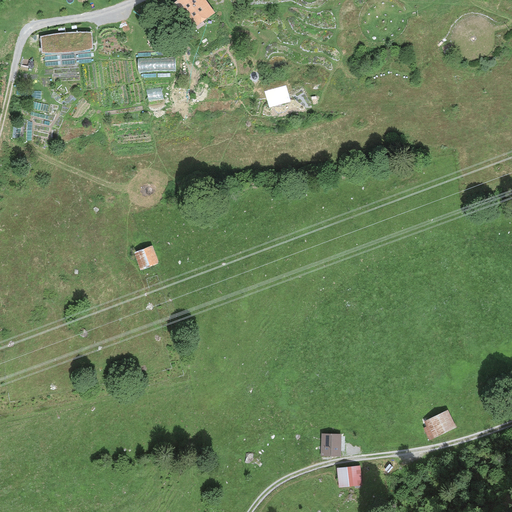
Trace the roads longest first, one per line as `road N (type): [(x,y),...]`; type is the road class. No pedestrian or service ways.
road 1 (track): [(511,421),(444,444),(316,465),(266,490),(248,511)]
road 2 (track): [(142,0),(33,23),(18,46),(0,118)]
